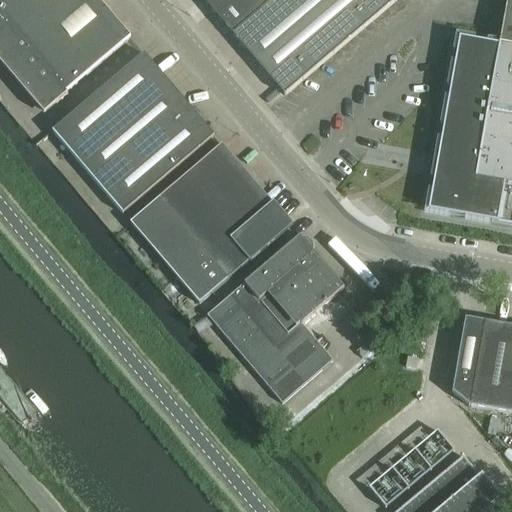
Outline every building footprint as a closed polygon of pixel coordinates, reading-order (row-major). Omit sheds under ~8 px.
[(94,0),(0,0),(0,62),(44,112),(55,103),(58,106),(69,97),(66,94),(129,40),(123,33),(94,0)] [(198,0),(208,12),(226,33),(281,97),(358,33),(397,0),(198,0)] [(459,46),(430,211),(511,226),(511,0),(507,0),(498,53),(459,46)] [(144,58),(53,134),(123,216),(215,138),(183,103),(151,67),(144,58)] [(223,149),(131,225),(176,278),(207,251),(211,256),(272,205),(223,149)] [(207,251),(176,278),(200,306),(291,227),(272,205),(211,256),(207,251)] [(301,238),(208,318),(283,406),(333,360),(302,324),(345,290),(317,253),(314,256),(301,238)] [(466,321),(452,394),(471,409),(485,323),(466,319),(466,321)] [(485,323),(471,409),(481,411),(511,416),(511,410),(511,327),(497,325),(485,323)] [(0,352),(0,411),(32,451),(62,425),(0,352)] [(438,435),(370,490),(386,510),(455,454),(438,435)] [(463,459),(399,511),(490,511),(503,502),(482,477),(479,479),(475,475),(476,475),(463,459)]
